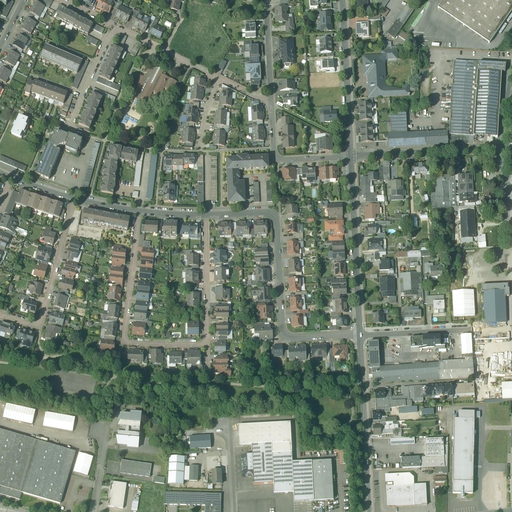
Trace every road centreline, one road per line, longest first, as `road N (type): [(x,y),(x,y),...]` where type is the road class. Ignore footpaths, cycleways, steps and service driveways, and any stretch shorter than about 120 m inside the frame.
road 1 (residential): [(140,212),(122,342),(166,345),(206,343),(205,214)]
road 2 (residential): [(359,334),(283,339),(275,216),(205,214)]
road 3 (residential): [(350,156),(359,334)]
road 4 (residential): [(359,334),(366,511)]
road 5 (residential): [(0,315),(37,326),(73,199)]
road 6 (residential): [(342,0),(350,156)]
road 7 (residential): [(350,156),(501,148)]
road 8 (residential): [(271,103),(277,158),(350,156)]
